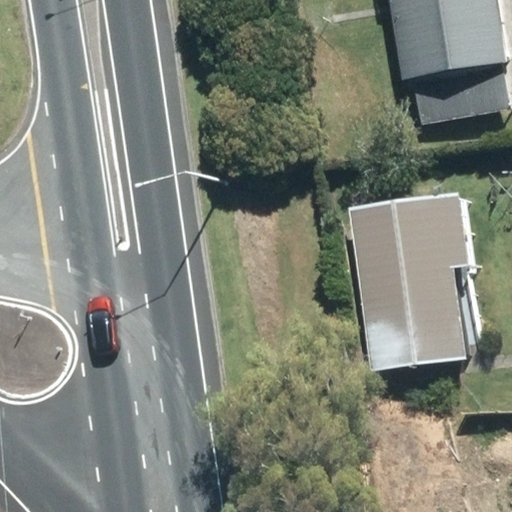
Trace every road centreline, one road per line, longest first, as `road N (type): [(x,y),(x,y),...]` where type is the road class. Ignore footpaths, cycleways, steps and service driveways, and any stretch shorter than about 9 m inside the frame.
road 1 (trunk): [(89,0),(123,256)]
road 2 (trunk): [(123,256),(154,511)]
road 3 (tertiary): [(152,511),(42,461),(0,432)]
road 4 (tertiary): [(0,265),(123,256)]
